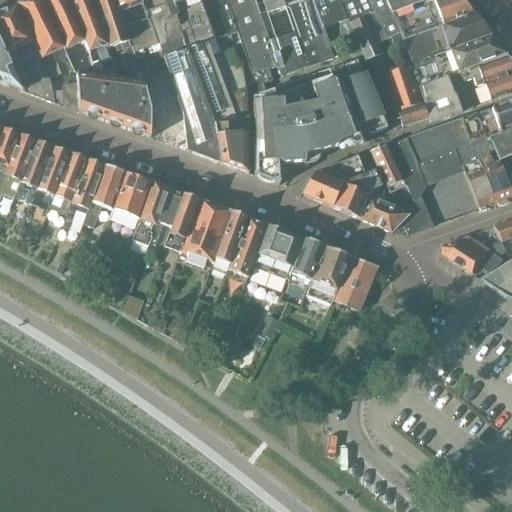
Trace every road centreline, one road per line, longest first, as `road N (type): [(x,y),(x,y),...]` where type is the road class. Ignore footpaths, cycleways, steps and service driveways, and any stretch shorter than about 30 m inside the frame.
road 1 (residential): [(0,102),(394,255),(409,270)]
road 2 (residential): [(409,270),(410,324),(350,396),(346,426),(436,511)]
road 3 (residential): [(511,333),(422,270),(409,270)]
